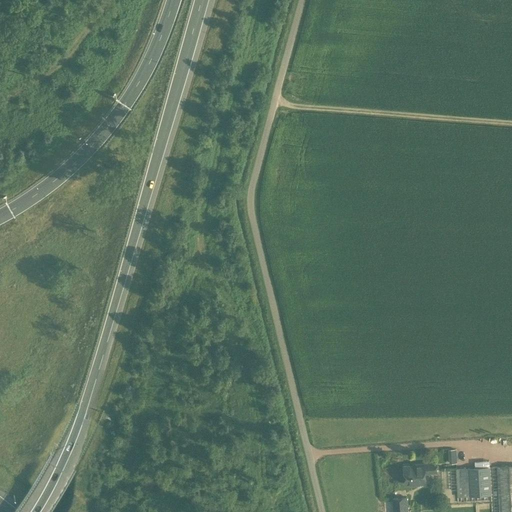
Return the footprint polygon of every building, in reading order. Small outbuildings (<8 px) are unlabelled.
[(457,448),(449,449),(450,463),(458,462),(457,448)] [(456,469),(457,496),(493,494),(491,467),(489,467),(489,461),(475,462),(475,468),(456,469)] [(423,465),(403,466),(404,484),(426,483),(425,473),(436,472),(435,463),(423,464),(423,465)] [(511,511),(511,465),(497,467),(499,511),(511,511)] [(408,511),(407,497),(393,498),(393,511),(408,511)]
